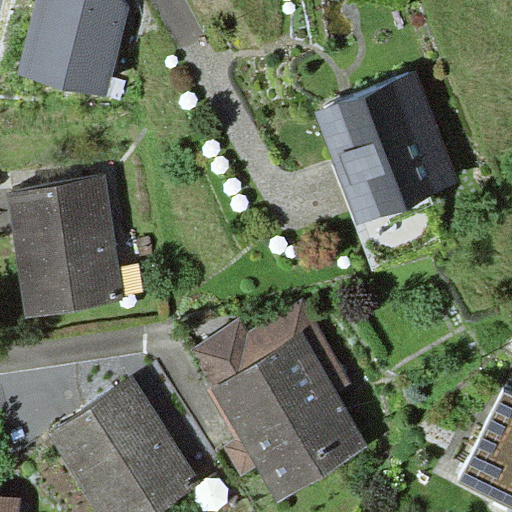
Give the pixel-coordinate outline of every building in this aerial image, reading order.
[(127,0),(36,0),(20,73),(108,93),(128,2),(127,0)] [(416,63),(321,104),(366,220),(464,179),(416,63)] [(109,173),(13,186),(29,308),(111,297),(123,280),(109,173)] [(304,333),(218,385),(286,491),(371,447),(304,333)] [(134,380),(55,430),(108,511),(161,511),(191,498),(191,480),(134,380)] [(511,388),(458,478),(511,510),(511,388)] [(17,511),(19,495),(0,493),(0,511),(17,511)]
